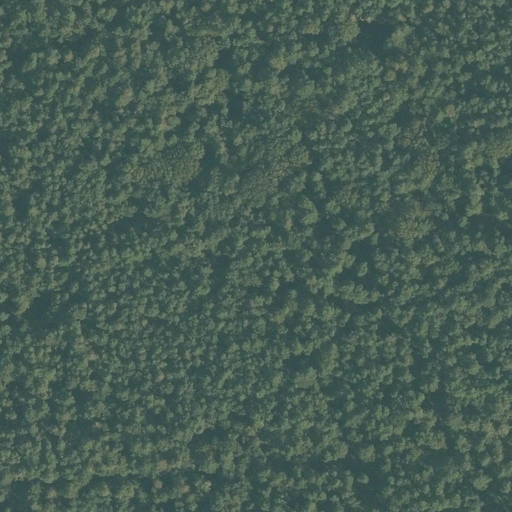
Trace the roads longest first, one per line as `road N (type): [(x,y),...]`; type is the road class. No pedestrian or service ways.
road 1 (track): [(511,442),(0,477)]
road 2 (track): [(239,0),(452,446)]
